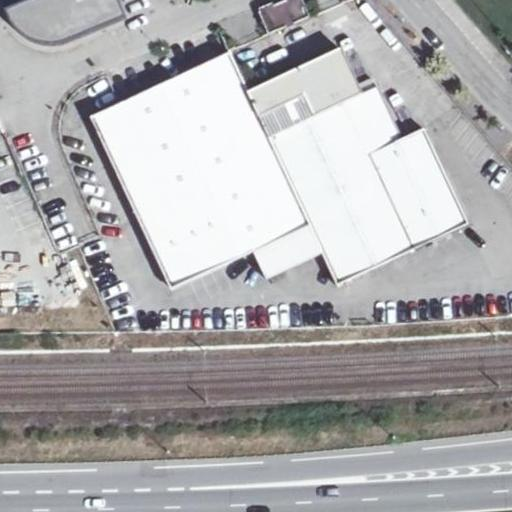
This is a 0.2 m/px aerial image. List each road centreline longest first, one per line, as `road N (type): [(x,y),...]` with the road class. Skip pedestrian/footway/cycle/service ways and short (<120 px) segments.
road 1 (trunk): [(511,450),(0,491)]
road 2 (trunk): [(511,489),(0,509)]
road 3 (residential): [(221,0),(14,86)]
road 4 (residential): [(511,110),(406,0)]
road 5 (residential): [(14,86),(66,217)]
